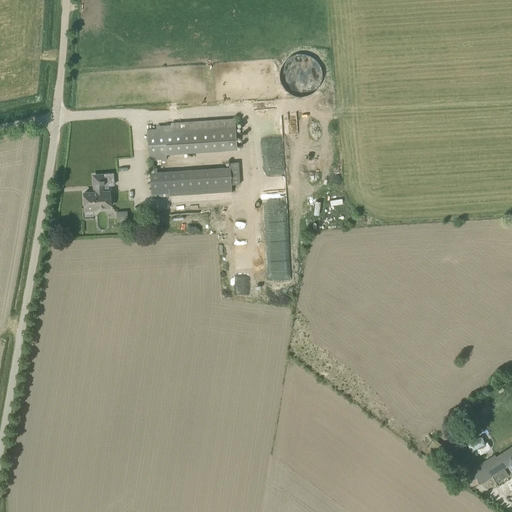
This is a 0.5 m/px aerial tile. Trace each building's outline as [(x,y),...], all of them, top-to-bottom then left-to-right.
[(149,160),(167,159),(166,155),(237,150),(235,118),(170,122),(170,125),(156,126),(157,128),(147,129),(149,160)] [(169,198),(232,193),(232,185),(241,184),(240,162),(230,162),(231,167),(150,172),(151,195),(169,194),(169,198)] [(109,190),(108,186),(104,186),(104,175),(94,176),(95,192),(84,193),(85,208),(111,207),(110,190),(109,190)] [(127,211),(120,212),(120,221),(128,221),(127,211)] [(481,436),(467,445),(471,452),(477,449),(480,454),(489,449),(490,446),(488,442),(485,443),(481,436)] [(511,446),(497,456),(496,454),(472,470),(481,484),(496,474),(500,480),(508,475),(504,469),(508,467),(511,473),(511,446)]
